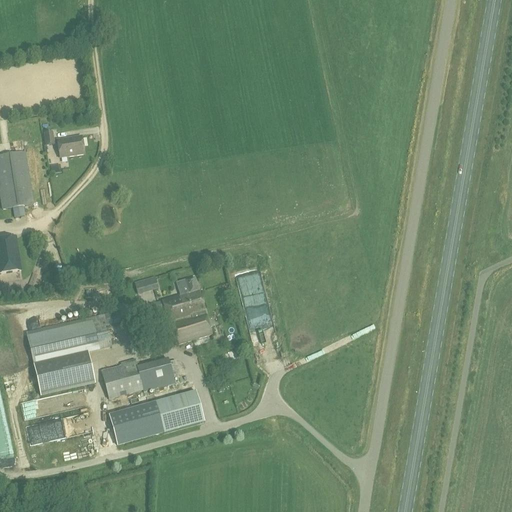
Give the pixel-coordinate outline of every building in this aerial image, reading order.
[(9,127),(13,151),(0,152),(0,214),(36,209),(23,125),(9,127)] [(54,145),(53,133),(44,135),(46,146),(54,145)] [(57,141),(60,158),(84,154),(81,137),(57,141)] [(0,274),(21,271),(15,238),(0,240),(0,274)] [(175,343),(180,345),(211,336),(194,279),(177,284),(180,296),(152,305),(154,313),(166,310),(175,343)] [(139,281),(140,290),(160,289),(159,280),(139,281)] [(26,334),(40,396),(95,383),(88,354),(111,349),(106,326),(122,323),(120,313),(26,334)] [(137,368),(142,390),(142,394),(167,388),(175,385),(169,363),(169,360),(137,368)] [(135,362),(102,373),(110,400),(142,390),(137,368),(135,362)] [(155,404),(164,435),(205,423),(196,393),(155,404)] [(26,403),(28,420),(93,409),(91,394),(32,403),(32,402),(26,403)] [(0,397),(0,461),(1,465),(17,462),(14,443),(12,444),(3,397),(0,397)] [(38,425),(35,425),(38,444),(48,443),(46,430),(39,431),(38,425)]
